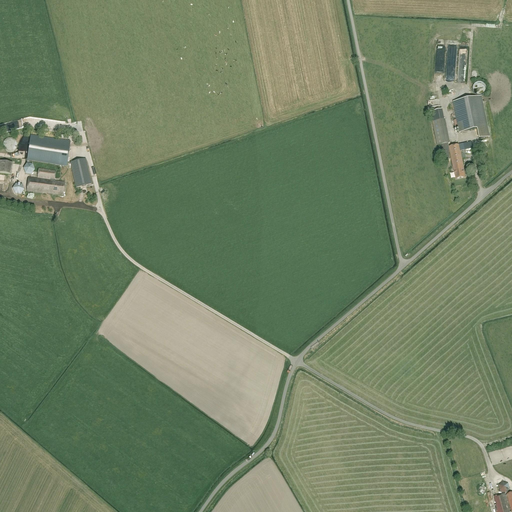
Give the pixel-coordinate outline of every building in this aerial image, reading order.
[(481,97),(473,98),(454,102),(460,133),(477,129),(479,139),(489,137),(481,97)] [(432,111),(440,109),(437,100),(430,102),(432,111)] [(442,109),(430,112),(432,122),(437,146),(441,145),(448,144),(450,143),(445,119),(444,120),(442,109)] [(30,135),(27,160),(66,166),(70,141),(30,135)] [(448,147),(448,144),(441,145),(444,160),(451,159),(453,172),(454,172),(456,179),(464,177),(463,170),(464,169),(462,159),(466,158),(465,153),(461,154),(459,145),(448,147)] [(91,184),(85,159),(70,163),(76,187),(91,184)] [(0,172),(10,175),(12,164),(0,161),(0,172)] [(37,179),(28,178),(27,191),(62,195),(64,183),(54,181),(55,172),(38,169),(37,179)] [(21,183),(12,186),(14,193),(23,190),(21,183)] [(511,443),(499,447),(500,450),(490,453),(491,455),(511,450),(511,443)] [(497,464),(511,459),(511,454),(496,459),(497,464)] [(493,511),(484,474),(477,476),(485,511),(493,511)] [(507,490),(507,482),(498,483),(499,491),(507,490)] [(509,511),(504,494),(492,497),(496,511),(511,511),(511,492),(506,494),(511,511),(509,511)]
